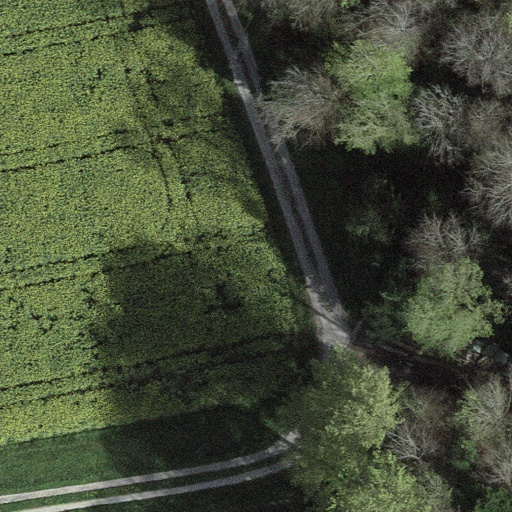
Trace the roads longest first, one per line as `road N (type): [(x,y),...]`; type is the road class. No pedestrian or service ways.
road 1 (track): [(204,0),(310,335),(307,463),(0,511)]
road 2 (track): [(310,335),(511,385)]
